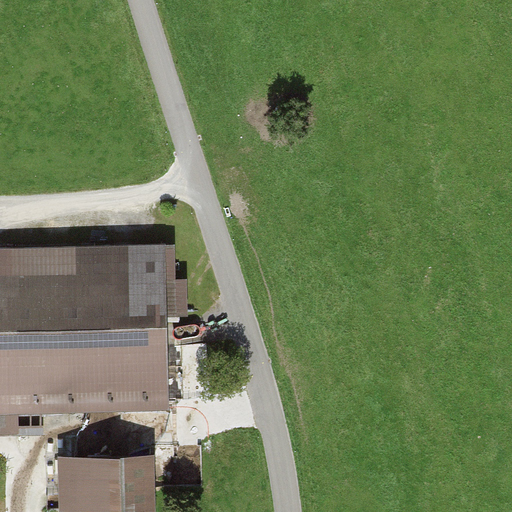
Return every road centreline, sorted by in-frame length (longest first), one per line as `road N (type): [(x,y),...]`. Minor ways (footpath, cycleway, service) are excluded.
road 1 (tertiary): [(287,511),(252,355),(144,0)]
road 2 (track): [(0,204),(204,192)]
